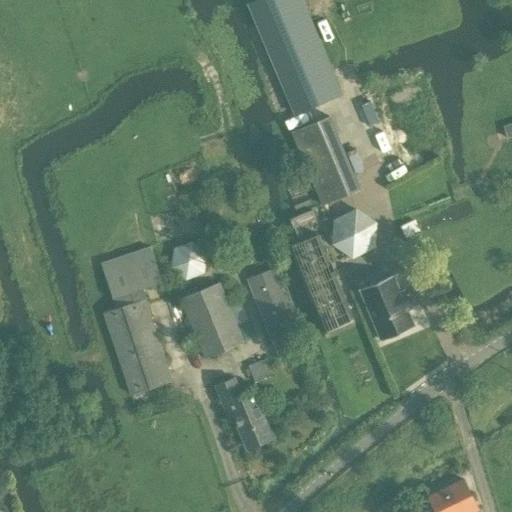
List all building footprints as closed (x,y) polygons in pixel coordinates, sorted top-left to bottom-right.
[(300,0),(256,0),(248,3),(294,113),(340,94),(300,0)] [(362,189),(332,116),(294,131),(325,205),(362,189)] [(511,123),(503,126),(507,138),(511,136),(511,123)] [(331,244),(352,259),(375,247),(377,222),(356,208),(333,219),(331,244)] [(318,235),(289,247),(324,332),(353,321),(318,235)] [(171,381),(140,289),(162,282),(150,246),(100,263),(112,299),(113,298),(116,308),(104,312),(131,395),(171,381)] [(274,268),(247,279),(277,356),(297,348),(291,332),(298,329),(274,268)] [(401,290),(394,275),(359,290),(380,340),(415,325),(409,310),(413,308),(405,289),(401,290)] [(219,282),(180,298),(204,359),(244,343),(219,282)] [(270,377),(263,360),(248,365),(255,383),(270,377)] [(235,377),(215,385),(228,419),(234,417),(246,448),(272,438),(252,389),(242,393),(235,377)] [(436,511),(474,511),(478,510),(464,480),(429,496),(436,511)]
